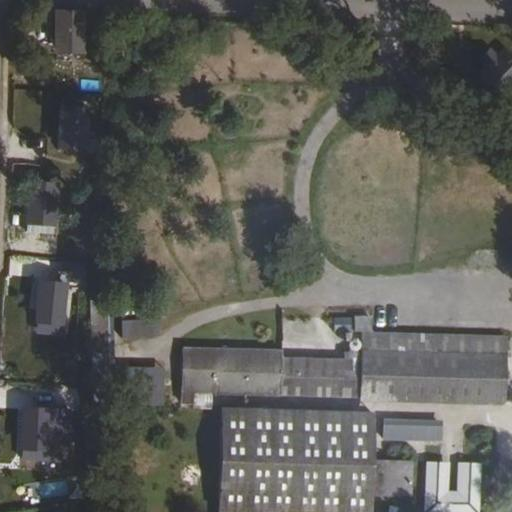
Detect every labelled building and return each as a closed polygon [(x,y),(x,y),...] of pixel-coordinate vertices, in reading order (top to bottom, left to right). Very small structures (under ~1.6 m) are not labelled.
[(54,54),(89,53),(88,8),(53,9),(54,54)] [(479,61),(487,68),(497,58),(490,50),(479,61)] [(487,68),(480,74),(501,94),(511,83),(511,60),(503,52),(497,58),(487,68)] [(57,149),(87,150),(89,81),(58,80),(57,149)] [(26,185),(24,228),(58,229),(59,187),(26,185)] [(31,321),(66,322),(67,281),(84,282),(84,262),(8,260),(8,275),(33,276),(31,321)] [(119,319),(103,322),(94,344),(95,400),(119,401),(122,297),(119,319)] [(193,392),(503,403),(505,339),(361,334),(361,352),(348,351),(348,355),(343,355),(343,363),(281,361),(282,352),(182,350),(181,403),(193,403),(193,392)] [(126,366),(125,405),(163,406),(164,367),(126,366)] [(52,451),(54,405),(22,404),(21,449),(52,451)] [(221,408),(218,511),(232,511),(368,511),(370,496),(370,494),(370,461),(372,413),(221,408)] [(382,439),(441,440),(441,418),(383,417),(382,439)] [(410,462),(370,461),(370,494),(370,496),(409,496),(410,462)] [(444,463),(426,462),(424,511),(477,511),(478,464),(461,464),(460,497),(443,496),(444,463)]
